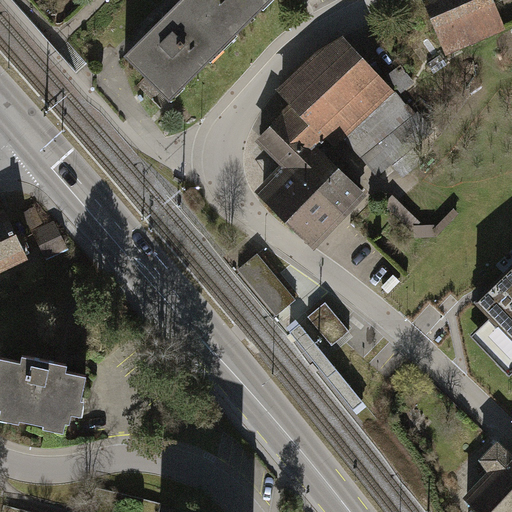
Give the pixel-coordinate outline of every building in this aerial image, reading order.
[(269,0),(186,0),(183,4),(225,45),(269,0)] [(511,18),(504,0),(429,0),(424,2),(442,37),(449,33),(457,57),(511,29),(511,18)] [(183,4),(128,58),(170,100),(225,45),(183,4)] [(414,122),(347,42),(285,94),(298,108),(336,154),(348,144),(381,184),(396,172),(408,186),(430,168),(416,151),(436,134),(421,117),(414,122)] [(298,108),(261,145),(289,174),(262,201),(317,253),(375,203),(336,154),(298,108)] [(8,219),(0,222),(0,272),(28,259),(8,219)] [(258,253),(238,270),(276,316),(296,300),(258,253)] [(511,270),(475,307),(490,321),(472,338),(511,378),(511,376),(511,270)] [(349,331),(324,302),(308,317),(332,346),(349,331)] [(24,366),(1,361),(0,366),(0,404),(2,405),(0,412),(0,422),(21,427),(22,420),(48,426),(47,431),(67,435),(69,424),(74,425),(76,419),(86,421),(89,404),(85,403),(90,379),(70,375),(72,366),(26,356),(24,366)] [(511,511),(511,451),(499,441),(479,462),(492,473),(468,500),(480,511),(511,511)]
